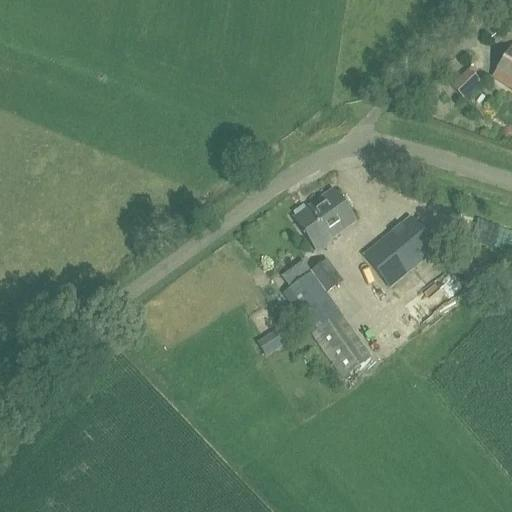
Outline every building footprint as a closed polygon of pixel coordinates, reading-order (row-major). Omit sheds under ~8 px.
[(511,88),(511,48),(494,77),(511,88)] [(464,100),(481,82),(469,70),(452,88),(464,100)] [(331,241),(356,224),(333,191),(306,209),(304,206),(294,213),(296,216),(294,218),(319,253),(332,244),(331,241)] [(391,288),(437,251),(411,218),(365,256),(391,288)] [(327,261),(311,272),(289,288),(283,293),(342,378),(354,370),(361,380),(379,368),(327,294),(343,282),(327,261)] [(282,331),(269,339),(265,341),(271,351),(276,349),(288,343),(282,331)]
